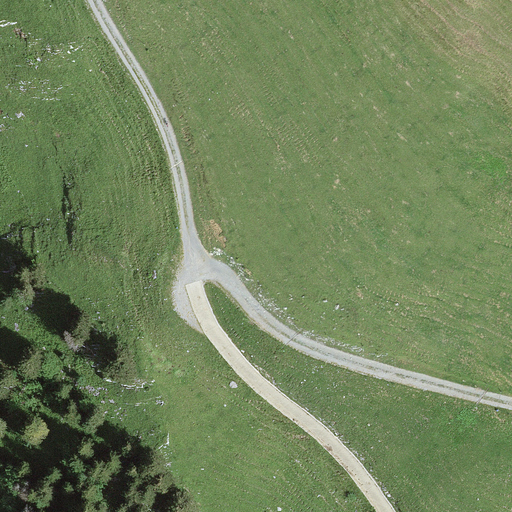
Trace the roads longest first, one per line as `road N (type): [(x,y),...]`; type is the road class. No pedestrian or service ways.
road 1 (track): [(511,404),(302,344),(262,318),(218,270),(202,270)]
road 2 (track): [(202,270),(194,285),(215,333),(336,449),(386,511)]
road 3 (track): [(202,270),(164,125),(93,0)]
